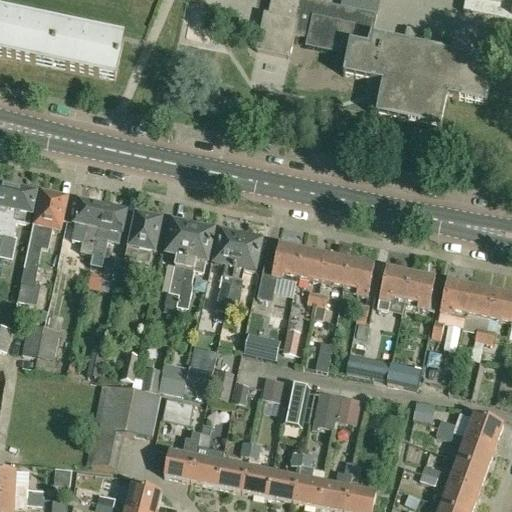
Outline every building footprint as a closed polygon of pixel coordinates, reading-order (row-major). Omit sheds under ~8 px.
[(487,109),(494,76),(476,73),(478,62),(467,60),(454,57),(453,60),(414,52),(417,37),(405,34),(402,49),(394,47),(395,44),(373,39),(377,17),(343,10),(340,10),(301,1),(301,0),(273,0),(269,18),(265,17),(260,39),(257,53),(290,60),(295,38),(307,41),(305,50),(341,58),(342,51),(349,53),(343,79),(383,87),(376,118),(440,132),(447,101),(487,109)] [(342,0),(340,10),(343,10),(377,17),(380,0),(342,0)] [(511,0),(466,0),(464,14),(511,24),(511,0)] [(0,58),(51,68),(59,29),(0,16),(0,58)] [(59,29),(51,68),(115,82),(123,42),(59,29)] [(0,248),(12,192),(0,189),(0,248)] [(32,218),(36,197),(12,192),(0,248),(0,260),(9,262),(17,225),(29,227),(31,217),(32,218)] [(60,235),(66,203),(43,198),(36,229),(33,228),(21,287),(33,289),(41,252),(48,253),(52,233),(60,235)] [(93,258),(103,211),(80,206),(75,227),(76,227),(74,236),(85,239),(81,256),(93,258)] [(122,237),(126,216),(103,211),(93,258),(105,261),(108,244),(120,246),(122,237)] [(151,269),(161,224),(136,219),(130,249),(128,249),(122,275),(134,277),(136,266),(151,269)] [(178,300),(182,284),(193,231),(173,226),(167,257),(177,259),(169,298),(178,300)] [(214,235),(193,231),(182,284),(178,300),(176,312),(187,314),(191,293),(191,286),(196,263),(207,265),(214,235)] [(226,317),(242,241),(221,237),(215,268),(226,270),(224,280),(223,280),(220,295),(218,300),(215,315),(226,317)] [(255,276),(262,245),(242,241),(226,317),(237,319),(240,302),(240,298),(243,285),(242,284),(244,274),(255,276)] [(298,282),(304,254),(279,249),(275,268),(266,266),(258,303),(272,306),(277,282),(297,286),(298,282)] [(321,286),(327,259),(304,254),(298,282),(321,286)] [(344,292),(350,264),(327,259),(321,286),(344,292)] [(368,301),(375,269),(350,264),(344,292),(343,296),(368,301)] [(404,309),(411,277),(386,272),(378,311),(389,314),(390,306),(404,309)] [(428,314),(435,283),(411,277),(404,309),(428,314)] [(465,322),(466,318),(472,290),(447,285),(440,317),(465,322)] [(22,288),(18,304),(36,308),(40,291),(34,290),(33,289),(21,287),(20,288),(22,288)] [(489,323),(495,295),(472,290),(466,318),(489,323)] [(511,327),(511,298),(495,295),(489,323),(511,327)] [(316,310),(318,299),(310,297),(308,309),(316,310)] [(318,299),(316,310),(324,312),(326,300),(318,299)] [(364,329),(368,309),(360,308),(356,327),(364,329)] [(439,345),(443,326),(435,324),(431,344),(439,345)] [(44,331),(30,328),(24,358),(38,360),(44,331)] [(358,328),(355,340),(365,342),(368,330),(358,328)] [(10,332),(0,329),(0,354),(6,355),(10,332)] [(61,334),(44,331),(38,360),(56,364),(61,334)] [(487,334),(479,332),(476,344),(484,345),(487,334)] [(295,359),(300,337),(288,334),(284,357),(295,359)] [(494,335),(487,334),(484,345),(492,347),(494,335)] [(280,344),(249,338),(245,358),(265,362),(276,364),(279,354),(280,344)] [(333,348),(323,346),(318,374),(327,376),(333,348)] [(105,353),(91,351),(86,378),(99,381),(105,353)] [(140,361),(126,358),(121,386),(134,388),(140,361)] [(352,361),(348,377),(388,385),(391,369),(352,361)] [(189,367),(187,373),(184,389),(209,394),(213,372),(189,367)] [(416,372),(397,368),(393,388),(412,391),(416,372)] [(164,369),(163,376),(159,395),(182,399),(184,389),(187,373),(164,369)] [(163,376),(148,373),(144,393),(159,396),(159,395),(163,376)] [(237,378),(220,375),(214,402),(231,406),(237,378)] [(286,388),(268,385),(265,402),(282,406),(286,388)] [(251,391),(239,389),(236,407),(248,409),(251,391)] [(309,393),(291,389),(283,428),(302,431),(309,396),(309,393)] [(107,390),(91,470),(116,473),(123,438),(135,440),(135,439),(152,442),(160,401),(107,390)] [(344,403),(322,398),(316,429),(337,434),(339,424),(344,403)] [(365,407),(344,403),(339,424),(361,429),(365,407)] [(192,410),(166,405),(162,424),(188,430),(192,410)] [(417,406),(415,419),(434,423),(436,409),(417,406)] [(465,443),(495,453),(504,429),(474,418),(465,443)] [(439,433),(454,438),(457,431),(442,426),(439,433)] [(202,438),(192,487),(193,487),(218,492),(223,466),(225,457),(208,453),(212,432),(203,430),(202,438)] [(451,446),(454,438),(439,433),(437,440),(451,446)] [(184,459),(169,456),(164,481),(192,487),(202,438),(194,436),(192,444),(187,443),(184,459)] [(487,476),(495,453),(465,443),(457,465),(487,476)] [(250,462),(253,448),(245,447),(242,460),(250,462)] [(253,448),(250,462),(258,463),(261,450),(253,448)] [(294,507),(303,458),(295,456),(292,470),(301,471),(298,482),(273,477),(268,502),(294,507)] [(318,511),(319,511),(324,487),(311,484),(313,473),(309,472),(312,460),(303,458),(294,507),(318,511)] [(479,499),(487,476),(457,465),(449,488),(479,499)] [(243,497),(248,472),(223,466),(218,492),(243,497)] [(352,481),(354,468),(347,467),(344,479),(338,478),(336,489),(324,487),(319,511),(345,511),(350,492),(349,492),(352,481)] [(354,468),(352,481),(360,483),(362,470),(354,468)] [(423,478),(438,483),(441,476),(426,470),(423,478)] [(268,502),(273,477),(248,472),(243,497),(268,502)] [(56,474),(55,491),(68,491),(71,475),(56,474)] [(27,490),(15,490),(16,476),(0,475),(0,500),(15,501),(27,502),(42,502),(43,495),(27,494),(27,490)] [(435,491),(438,483),(423,478),(420,485),(435,491)] [(445,511),(473,511),(479,499),(449,488),(441,510),(445,511)] [(125,511),(158,511),(162,497),(131,489),(125,511)] [(350,492),(345,511),(373,511),(376,497),(350,492)] [(98,507),(113,511),(115,503),(100,499),(98,507)] [(15,501),(0,500),(0,511),(14,511),(24,511),(26,511),(27,510),(42,510),(42,502),(27,502),(15,501)]
